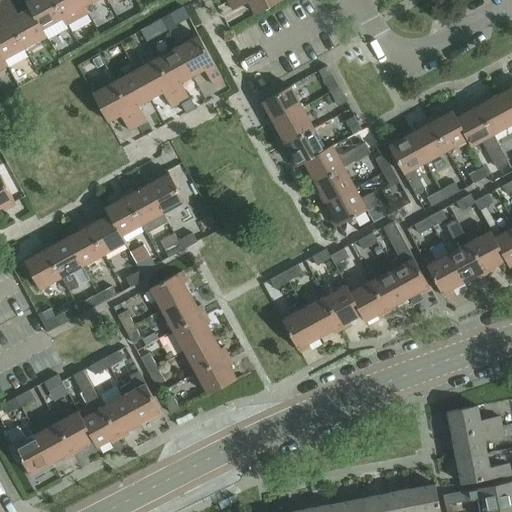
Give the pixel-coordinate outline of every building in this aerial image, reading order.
[(8,0),(1,4),(25,48),(47,36),(43,29),(42,30),(31,8),(30,9),(18,15),(10,0),(8,0)] [(29,0),(26,2),(30,9),(31,8),(42,30),(43,29),(63,18),(53,0),(29,0)] [(53,0),(63,18),(67,25),(88,14),(84,7),(80,0),(53,0)] [(231,0),(229,1),(233,10),(249,2),(256,14),(265,9),(269,7),(282,0),(231,0)] [(25,48),(1,4),(0,4),(0,22),(1,24),(0,25),(0,51),(4,59),(25,48)] [(184,6),(170,13),(171,15),(177,25),(190,18),(184,6)] [(199,36),(178,48),(193,76),(205,70),(214,85),(223,80),(199,36)] [(178,48),(157,59),(181,103),(190,98),(181,83),(193,76),(178,48)] [(0,71),(8,67),(4,59),(0,51),(0,71)] [(157,59),(136,71),(151,99),(163,92),(172,108),(181,103),(157,59)] [(328,66),(319,71),(323,78),(331,92),(340,88),(332,73),(328,66)] [(136,71),(115,82),(139,126),(147,121),(139,106),(151,99),(136,71)] [(94,93),(93,94),(108,122),(109,122),(121,115),(130,131),(139,126),(115,82),(94,93)] [(511,88),(499,95),(511,118),(511,83),(509,85),(511,88)] [(263,102),(259,104),(265,113),(268,111),(275,123),(303,108),(291,86),(263,102)] [(340,88),(331,92),(339,106),(347,101),(340,88)] [(484,98),(476,103),(493,135),(511,124),(511,118),(499,95),(486,102),(484,98)] [(190,98),(181,103),(186,114),(195,109),(190,98)] [(467,108),(455,114),(457,118),(468,139),(472,146),(483,140),(498,169),(509,163),(493,135),(476,103),(467,108)] [(303,108),(275,123),(281,136),(278,138),(283,146),(314,129),(303,108)] [(438,114),(430,119),(447,151),(468,139),(457,118),(455,114),(453,111),(440,118),(438,114)] [(355,116),(346,121),(354,135),(361,131),(363,130),(355,116)] [(423,127),(411,134),(426,162),(447,151),(430,119),(421,124),(423,127)] [(314,129),(283,146),(287,155),(291,153),(298,166),(305,162),(305,161),(326,150),(326,149),(314,129)] [(397,137),(388,142),(390,146),(389,146),(405,174),(416,195),(426,190),(414,169),(426,162),(411,134),(399,140),(397,137)] [(326,150),(305,161),(305,162),(311,174),(308,176),(313,185),(344,167),(344,166),(370,151),(365,141),(342,154),(336,151),(333,145),(326,149),(326,150)] [(385,154),(376,159),(384,173),(393,168),(385,154)] [(344,167),(313,185),(317,193),(321,191),(328,204),(356,188),(344,167)] [(484,167),(470,175),(475,183),(489,176),(488,174),(484,167)] [(393,168),(384,173),(391,187),(400,182),(393,168)] [(160,178),(148,185),(164,213),(185,201),(170,173),(168,170),(158,175),(160,178)] [(0,174),(0,208),(5,206),(7,209),(16,204),(14,201),(15,201),(0,174)] [(511,181),(503,186),(508,195),(511,192),(511,181)] [(456,182),(441,190),(446,199),(460,191),(456,182)] [(134,188),(125,193),(143,225),(164,213),(148,185),(136,192),(134,188)] [(356,188),(328,204),(334,216),(331,218),(336,227),(339,225),(367,210),(381,202),(375,191),(361,199),(356,188)] [(441,190),(427,198),(432,206),(446,199),(441,190)] [(119,201),(106,208),(109,215),(110,215),(122,236),(143,225),(125,193),(117,197),(119,201)] [(489,193),(475,201),(476,203),(480,210),(481,210),(487,206),(494,202),(489,193)] [(471,194),(457,202),(462,211),(476,203),(475,201),(471,194)] [(487,206),(481,210),(494,233),(500,230),(487,206)] [(443,209),(429,217),(434,226),(448,218),(443,209)] [(95,218),(87,223),(104,255),(126,243),(122,236),(110,215),(109,215),(97,222),(95,218)] [(429,217),(415,225),(420,233),(434,226),(429,217)] [(457,219),(446,225),(459,248),(449,254),(464,282),(477,275),(479,279),(487,274),(466,235),(457,219)] [(387,225),(383,227),(400,257),(390,262),(394,269),(392,270),(408,298),(420,291),(422,295),(431,290),(429,286),(414,258),(394,221),(387,225)] [(80,231),(68,238),(83,266),(104,255),(87,223),(78,227),(80,231)] [(511,228),(496,238),(494,238),(506,260),(510,267),(511,265),(511,228)] [(475,230),(466,235),(487,274),(496,270),(494,266),(506,260),(494,238),(496,238),(492,230),(479,237),(475,230)] [(193,233),(179,241),(184,250),(198,242),(193,233)] [(373,233),(359,240),(359,241),(364,249),(378,242),(373,233)] [(53,241),(45,246),(62,277),(70,290),(79,284),(72,272),(83,266),(68,238),(55,244),(53,241)] [(179,241),(165,248),(170,257),(184,250),(179,241)] [(38,254),(25,261),(40,289),(62,277),(45,246),(36,250),(38,254)] [(147,248),(133,256),(137,264),(141,271),(142,273),(156,265),(151,256),(147,248)] [(345,248),(331,256),(332,258),(336,265),(349,257),(345,248)] [(327,249),(313,257),(318,265),(332,258),(331,256),(327,249)] [(431,252),(422,257),(427,266),(443,294),(445,297),(454,292),(452,289),(464,282),(449,254),(436,261),(431,252)] [(299,264),(285,272),(290,281),(304,273),(299,264)] [(392,270),(371,281),(389,313),(398,308),(396,305),(408,298),(392,270)] [(141,271),(127,278),(131,287),(145,279),(142,273),(141,271)] [(151,288),(162,310),(191,294),(184,282),(188,280),(183,271),(179,273),(151,288)] [(285,272),(271,280),(276,289),(290,281),(285,272)] [(351,293),(350,293),(362,314),(361,314),(365,321),(378,314),(380,318),(389,313),(371,281),(351,293)] [(113,286),(98,294),(103,302),(117,295),(113,286)] [(347,286),(326,297),(343,329),(352,324),(350,321),(361,314),(362,314),(350,293),(351,293),(347,286)] [(98,294),(85,301),(89,310),(103,302),(98,294)] [(191,294),(162,310),(174,331),(206,313),(201,305),(197,307),(191,294)] [(326,297),(305,309),(320,337),(333,330),(334,334),(343,329),(326,297)] [(70,309),(56,317),(61,325),(75,318),(70,309)] [(305,309),(283,321),(299,349),(301,352),(310,347),(308,344),(320,337),(305,309)] [(127,311),(118,315),(126,329),(135,325),(127,311)] [(206,313),(174,331),(185,352),(214,336),(207,324),(210,322),(206,313)] [(135,325),(126,329),(134,343),(143,339),(135,325)] [(156,332),(143,339),(146,345),(159,339),(156,332)] [(214,336),(185,352),(197,373),(229,356),(224,347),(220,349),(214,336)] [(119,351),(105,359),(109,367),(124,359),(119,351)] [(150,353),(141,358),(149,372),(158,367),(150,353)] [(229,356),(197,373),(209,394),(237,379),(230,366),(233,364),(229,356)] [(105,359),(91,366),(96,375),(109,367),(105,359)] [(158,367),(149,372),(157,386),(165,381),(158,367)] [(84,370),(74,375),(85,395),(84,395),(89,406),(79,411),(94,440),(97,447),(110,440),(112,443),(121,439),(104,407),(84,370)] [(132,381),(120,387),(124,395),(125,395),(140,424),(152,417),(154,421),(163,416),(161,412),(162,412),(146,384),(139,371),(131,375),(132,381)] [(59,374),(45,382),(49,391),(64,383),(63,382),(59,374)] [(31,390),(16,398),(21,406),(36,399),(31,390)] [(124,395),(104,407),(121,439),(129,434),(127,431),(140,424),(125,395),(124,395)] [(173,395),(165,400),(172,414),(181,409),(173,395)] [(16,398),(3,405),(7,413),(21,406),(16,398)] [(478,406),(448,412),(453,436),(502,427),(500,417),(480,420),(478,406)] [(79,411),(58,423),(75,455),(84,450),(82,446),(94,440),(79,411)] [(58,423),(37,434),(52,463),(64,456),(66,459),(75,455),(58,423)] [(18,426),(7,432),(15,446),(11,448),(11,450),(18,462),(20,463),(23,461),(30,474),(31,474),(33,478),(42,473),(53,467),(53,465),(52,463),(37,434),(26,440),(18,426)] [(502,427),(453,436),(457,460),(487,454),(484,440),(504,436),(502,427)] [(487,454),(457,460),(462,484),(511,474),(509,464),(490,468),(487,454)] [(461,492),(445,495),(446,504),(463,501),(463,502),(483,498),(485,511),(487,511),(511,507),(511,489),(511,482),(461,492)] [(441,511),(436,485),(412,489),(415,511),(441,511)] [(415,511),(412,489),(388,494),(391,511),(415,511)] [(391,511),(388,494),(364,498),(366,511),(391,511)] [(366,511),(364,498),(340,503),(341,511),(366,511)] [(341,511),(340,503),(317,508),(318,511),(341,511)]
